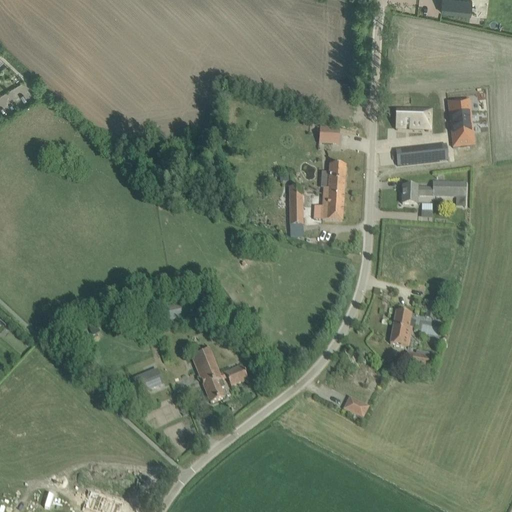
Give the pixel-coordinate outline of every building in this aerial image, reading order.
[(470,15),(472,1),(461,0),(441,0),(441,12),(470,15)] [(469,100),(448,103),(449,116),(471,113),(469,100)] [(397,112),(396,129),(411,130),(412,111),(411,111),(411,113),(397,112)] [(412,111),(411,130),(423,130),(423,121),(431,121),(431,111),(412,111)] [(471,113),(449,116),(450,126),(472,123),(471,113)] [(472,123),(450,126),(451,136),(473,133),(472,123)] [(339,145),(339,131),(320,126),(319,144),(339,145)] [(473,133),(451,136),(453,149),(474,146),(473,133)] [(321,173),(320,189),(324,189),(324,195),(344,197),(345,167),(335,166),(330,166),(330,173),(321,173)] [(403,188),(402,205),(412,205),(417,205),(417,198),(456,199),(465,199),(467,199),(467,185),(434,184),(434,189),(428,189),(413,188),(403,188)] [(290,226),(303,225),(303,188),(289,188),(290,226)] [(314,207),(313,220),(322,220),(322,221),(332,222),(342,222),(344,197),(324,195),(323,208),(314,207)] [(190,302),(158,310),(161,323),(193,315),(190,302)] [(428,304),(427,312),(437,313),(438,306),(428,304)] [(248,323),(253,313),(245,309),(241,320),(248,323)] [(409,328),(409,325),(411,315),(396,312),(390,344),(408,348),(412,329),(409,328)] [(248,380),(244,371),(242,366),(220,376),(209,349),(191,356),(207,395),(210,404),(225,398),(221,389),(225,388),(222,381),(227,378),(231,387),(248,380)] [(405,365),(427,369),(429,358),(407,354),(405,365)] [(369,388),(373,379),(375,380),(379,369),(363,362),(355,382),(369,388)] [(157,370),(132,380),(139,396),(164,386),(157,370)] [(349,397),(343,410),(362,420),(369,407),(349,397)]
